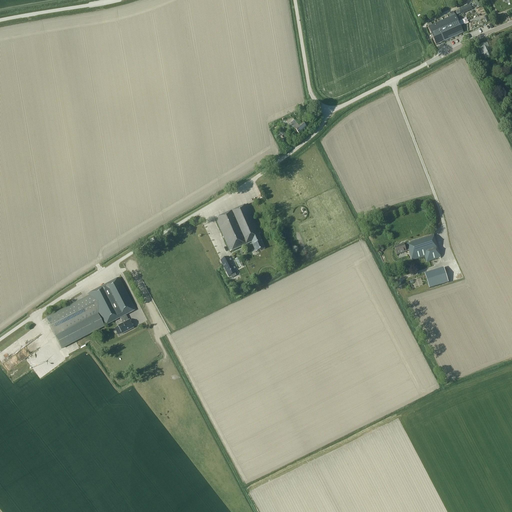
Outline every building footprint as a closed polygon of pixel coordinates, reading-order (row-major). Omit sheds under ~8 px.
[(436,45),(450,39),(463,33),(455,15),(428,27),(436,45)] [(489,48),(487,43),(476,47),(480,55),(484,54),(487,60),(493,57),(489,48)] [(502,66),(499,58),(494,60),(497,68),(502,66)] [(289,125),(290,124),(294,121),(291,116),(285,121),(289,125)] [(303,123),(299,126),(294,121),(290,124),(299,134),(307,127),(303,123)] [(276,131),(282,137),(285,135),(280,128),(276,131)] [(266,197),(272,195),(264,178),(255,182),(256,185),(260,183),(266,197)] [(261,234),(248,205),(216,219),(230,252),(252,243),(256,254),(265,250),(259,236),(261,234)] [(441,257),(434,234),(410,242),(411,243),(404,245),(404,244),(394,247),(397,255),(407,252),(406,251),(409,250),(413,260),(426,256),(427,262),(441,257)] [(221,261),(229,277),(236,273),(228,257),(221,261)] [(449,283),(444,268),(425,274),(430,289),(449,283)] [(126,315),(136,310),(119,278),(88,295),(89,296),(46,319),(55,337),(98,314),(100,317),(103,321),(106,326),(120,318),(123,324),(118,326),(118,327),(121,333),(122,334),(133,328),(129,320),(129,321),(126,315)] [(104,327),(98,315),(55,337),(62,349),(104,327)]
